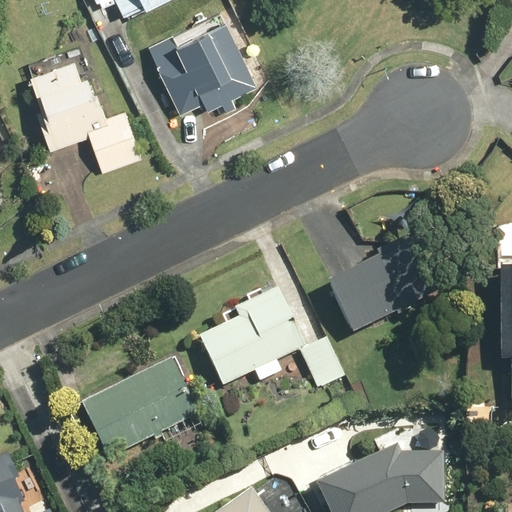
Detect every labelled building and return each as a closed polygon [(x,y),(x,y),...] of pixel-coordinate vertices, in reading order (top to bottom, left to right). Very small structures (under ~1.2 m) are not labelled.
[(161,0),(96,0),(100,7),(115,0),(116,0),(125,17),(161,0)] [(207,111),(222,103),(226,112),(237,106),(233,98),(257,86),(225,21),(183,42),(177,30),(147,45),(180,111),(202,100),(207,111)] [(142,157),(126,109),(106,116),(91,74),(82,77),(76,60),(26,78),(51,150),(92,136),(104,171),(142,157)] [(419,237),(328,281),(354,335),(445,290),(419,237)] [(511,266),(502,267),(499,357),(511,357),(511,364),(511,396),(511,266)] [(281,371),(276,361),(301,349),(306,346),(278,288),(236,308),(240,317),(199,336),(223,386),(256,371),(261,381),(281,371)] [(327,336),(306,346),(301,349),(319,387),(345,374),(327,336)] [(202,413),(173,357),(83,404),(112,459),(202,413)] [(401,452),(397,445),(319,484),(332,511),(391,511),(408,504),(446,504),(446,452),(401,452)] [(0,511),(37,511),(9,452),(0,456),(0,511)] [(269,511),(253,488),(218,511),(269,511)]
